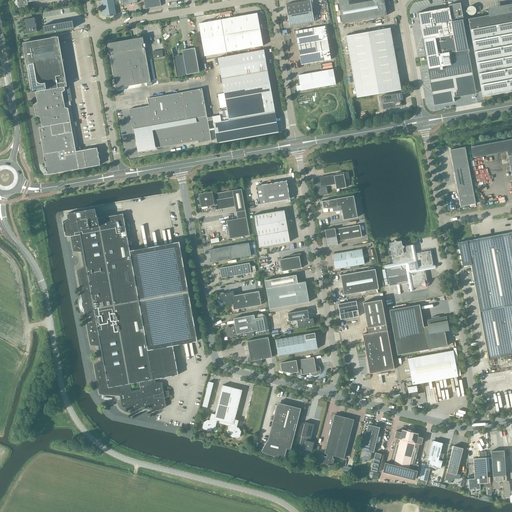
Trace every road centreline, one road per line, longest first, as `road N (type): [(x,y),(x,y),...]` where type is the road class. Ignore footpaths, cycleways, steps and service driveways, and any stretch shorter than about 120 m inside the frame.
road 1 (unclassified): [(294,511),(98,444),(67,406),(52,338)]
road 2 (unclassified): [(329,394),(217,361),(179,164)]
road 3 (unclassified): [(329,394),(336,369),(294,144)]
road 4 (unclassified): [(478,424),(440,222)]
road 5 (unclassified): [(93,28),(252,0)]
road 6 (unclassified): [(478,424),(461,427),(329,394)]
road 7 (unclassified): [(119,175),(93,28)]
road 8 (unclassified): [(294,144),(270,0)]
road 9 (unclassified): [(294,144),(422,121)]
road 10 (unclassified): [(11,162),(17,134),(0,35)]
road 11 (unclassified): [(3,226),(38,273),(52,338)]
road 12 (unclassified): [(422,121),(399,0)]
